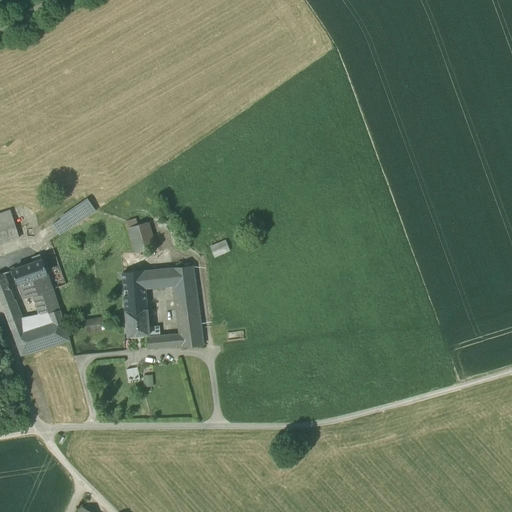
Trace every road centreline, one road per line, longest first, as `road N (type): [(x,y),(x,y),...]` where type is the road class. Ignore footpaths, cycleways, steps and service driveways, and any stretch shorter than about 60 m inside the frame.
road 1 (unclassified): [(511,372),(329,423),(40,431)]
road 2 (unclassified): [(40,431),(0,316)]
